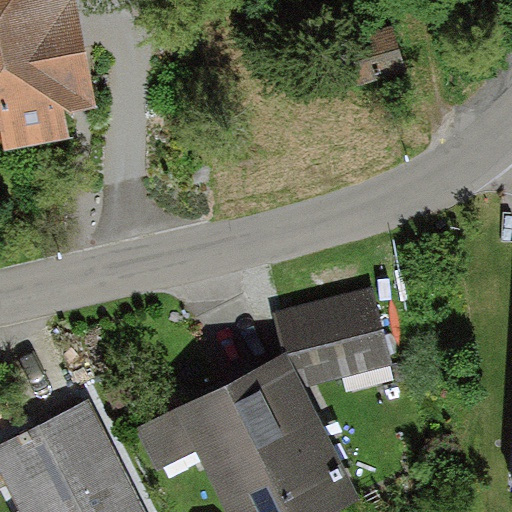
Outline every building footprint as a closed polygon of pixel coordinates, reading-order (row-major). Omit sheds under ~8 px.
[(96,97),(79,0),(0,0),(0,113),(1,113),(6,140),(72,129),(68,102),(96,97)] [(407,63),(390,19),(326,44),(342,87),(407,63)] [(311,378),(394,357),(374,283),(277,308),(286,341),(291,339),(311,378)] [(311,378),(291,339),(286,341),(176,396),(178,401),(137,421),(157,463),(198,443),(232,511),(316,511),(366,487),(311,378)] [(148,511),(90,394),(0,438),(0,480),(8,476),(26,511),(148,511)]
